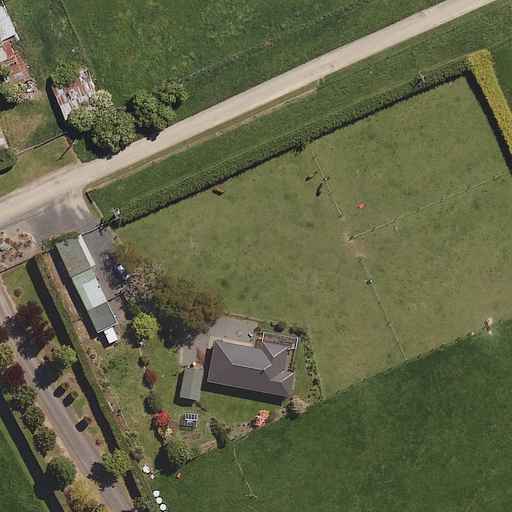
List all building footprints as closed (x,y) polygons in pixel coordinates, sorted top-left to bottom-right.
[(0,0),(0,58),(11,54),(3,36),(17,30),(3,0),(0,0)] [(98,103),(84,66),(53,78),(67,115),(98,103)] [(0,123),(0,149),(10,145),(0,123)] [(107,301),(125,293),(113,268),(95,277),(89,264),(94,262),(81,234),(56,246),(97,331),(102,329),(108,343),(118,338),(112,324),(117,322),(107,301)] [(295,336),(264,330),(261,347),(214,338),(206,378),(289,394),(293,371),(282,369),(286,351),(292,353),(295,336)] [(203,370),(185,365),(178,395),(196,399),(203,370)]
